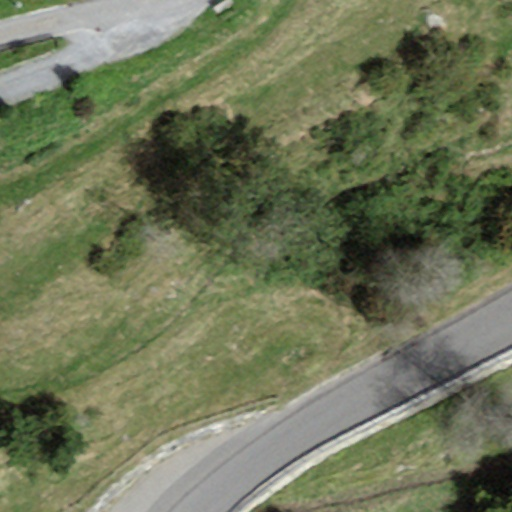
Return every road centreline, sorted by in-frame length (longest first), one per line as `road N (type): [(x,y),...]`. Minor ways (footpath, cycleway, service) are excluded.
road 1 (tertiary): [(201,511),(302,433),(511,319)]
road 2 (residential): [(0,36),(148,0)]
